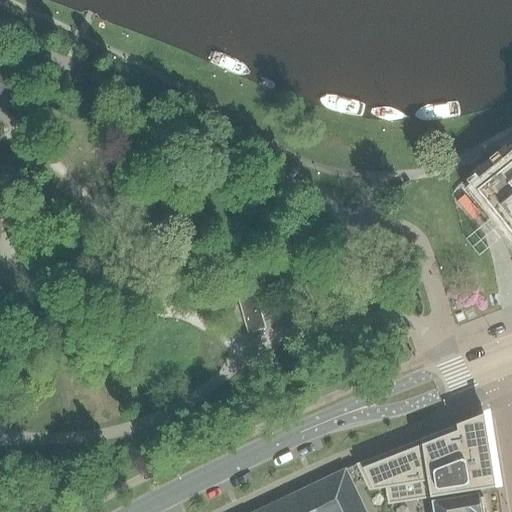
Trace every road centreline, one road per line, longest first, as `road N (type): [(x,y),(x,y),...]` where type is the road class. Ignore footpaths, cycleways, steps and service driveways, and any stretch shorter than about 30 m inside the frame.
road 1 (secondary): [(294,435),(405,408),(498,372)]
road 2 (secondary): [(488,350),(294,435)]
road 3 (secondary): [(138,511),(294,435)]
